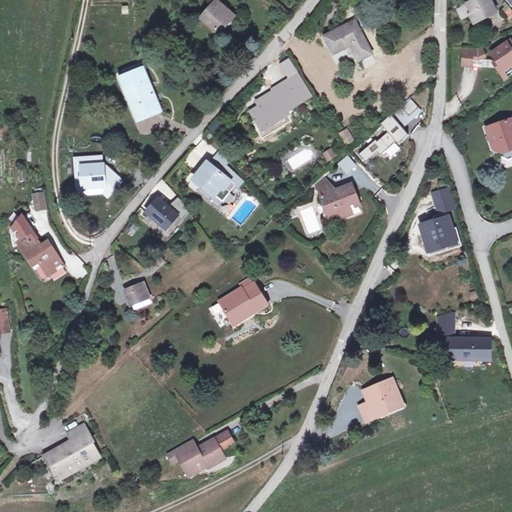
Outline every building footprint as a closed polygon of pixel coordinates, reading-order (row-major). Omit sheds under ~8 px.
[(219,0),(205,16),(222,31),(235,15),(219,0)] [(469,3),(459,8),(463,18),(473,13),(476,19),(495,10),(490,0),(478,0),(469,5),(469,3)] [(350,21),(324,37),(335,53),(352,44),(360,58),(374,51),(361,29),(357,31),(350,21)] [(511,46),(508,41),(493,51),(502,63),(497,66),(502,74),(505,72),(507,74),(511,70),(511,46)] [(479,48),(474,48),(473,56),(474,56),(480,56),(486,54),(483,46),(479,48)] [(474,48),(465,47),(463,64),(473,65),(474,56),(473,56),(474,48)] [(141,113),(162,106),(147,65),(126,73),(141,113)] [(308,97),(314,93),(300,72),(274,90),(275,92),(259,103),(261,107),(259,108),(260,109),(253,114),(258,121),(262,118),(267,126),(268,127),(272,124),(272,123),(290,110),(289,109),(307,96),(308,97)] [(414,99),(404,107),(413,117),(423,108),(414,99)] [(405,124),(409,128),(426,112),(423,108),(413,117),(404,107),(395,116),(403,125),(405,124)] [(380,141),(363,155),(370,163),(381,153),(384,156),(400,143),(402,145),(413,136),(408,131),(410,129),(409,128),(405,124),(403,125),(395,116),(384,125),(392,133),(381,142),(380,141)] [(262,118),(258,121),(264,128),(267,126),(262,118)] [(511,119),(487,129),(494,150),(502,154),(500,157),(508,161),(511,159),(511,119)] [(353,129),(346,133),(352,143),(359,139),(353,129)] [(323,151),(326,161),(337,158),(335,148),(323,151)] [(105,152),(91,153),(92,162),(106,161),(105,152)] [(105,183),(105,188),(110,192),(124,177),(116,171),(106,171),(106,161),(92,162),(91,153),(78,153),(80,174),(85,174),(85,184),(105,183)] [(223,155),(213,165),(224,175),(229,171),(234,165),(223,155)] [(212,164),(194,182),(201,189),(204,186),(223,204),(243,184),(229,171),(224,175),(213,165),(212,164)] [(322,181),(325,187),(336,183),(331,172),(322,181)] [(85,174),(80,174),(81,189),(105,188),(105,183),(85,184),(85,174)] [(339,190),(336,183),(325,187),(329,196),(330,195),(337,213),(344,210),(347,217),(361,212),(358,206),(368,201),(359,181),(339,190)] [(36,192),(37,198),(35,198),(36,209),(48,207),(45,190),(36,192)] [(451,192),(436,197),(442,216),(457,210),(451,192)] [(194,212),(181,198),(173,205),(177,209),(175,211),(171,208),(161,200),(150,213),(169,229),(180,217),(185,222),(194,212)] [(344,210),(337,213),(340,220),(347,217),(344,210)] [(45,272),(61,262),(50,244),(43,248),(40,243),(22,213),(9,228),(12,244),(17,242),(31,265),(38,261),(40,264),(45,272)] [(452,220),(426,229),(434,252),(460,244),(452,220)] [(46,239),(40,243),(43,248),(50,244),(46,239)] [(61,262),(45,272),(47,276),(64,266),(61,262)] [(254,281),(245,288),(247,291),(249,294),(259,287),(254,281)] [(128,293),(133,307),(152,298),(145,284),(128,293)] [(228,306),(242,324),(262,308),(266,314),(276,306),(260,285),(259,287),(249,294),(247,291),(228,306)] [(472,302),(479,300),(476,290),(469,292),(472,302)] [(156,306),(152,298),(133,307),(136,315),(156,306)] [(0,331),(0,332),(10,330),(6,308),(0,309),(0,331)] [(262,308),(242,324),(246,330),(266,314),(262,308)] [(456,314),(441,318),(441,338),(456,338),(456,314)] [(493,342),(455,342),(455,361),(492,361),(493,342)] [(406,405),(396,382),(370,393),(374,403),(380,417),(406,405)] [(380,417),(374,403),(365,407),(371,421),(380,417)] [(68,436),(72,443),(90,434),(86,427),(68,436)] [(193,441),(168,454),(173,463),(180,460),(189,477),(207,467),(217,462),(218,464),(226,460),(222,451),(235,444),(229,433),(198,449),(193,441)] [(90,434),(72,443),(74,448),(48,463),(50,468),(54,467),(60,479),(76,472),(73,466),(82,461),(84,466),(100,458),(93,444),(95,443),(90,434)] [(45,457),(48,463),(74,448),(72,443),(45,457)]
